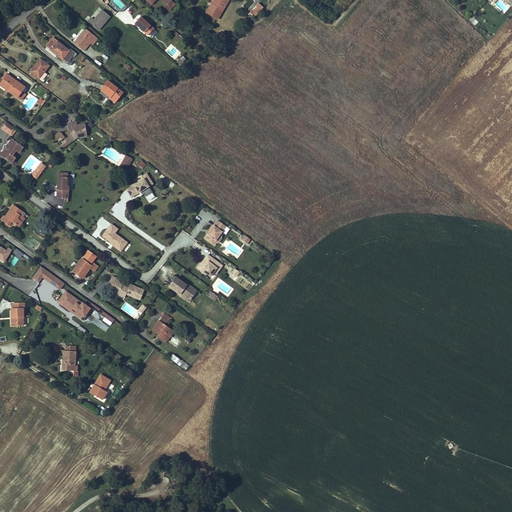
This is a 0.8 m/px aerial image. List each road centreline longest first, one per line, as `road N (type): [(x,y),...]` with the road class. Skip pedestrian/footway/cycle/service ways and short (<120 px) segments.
road 1 (residential): [(163,255),(151,273),(130,271),(0,174)]
road 2 (residential): [(128,322),(0,231)]
